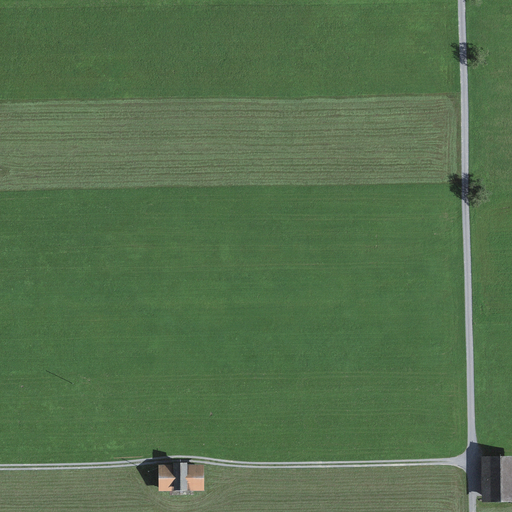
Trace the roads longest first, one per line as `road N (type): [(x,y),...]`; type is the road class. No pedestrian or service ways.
road 1 (track): [(464,0),(473,511)]
road 2 (track): [(0,465),(472,461)]
